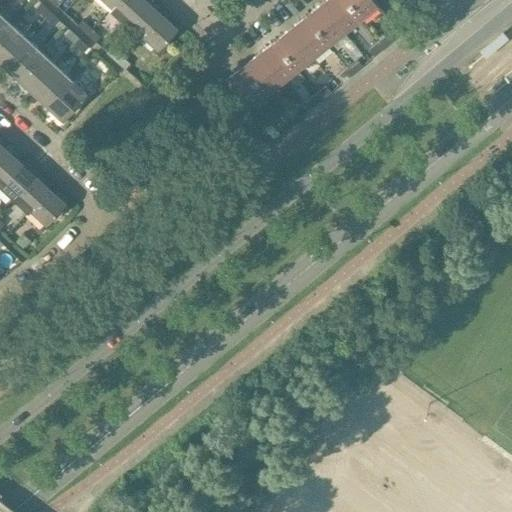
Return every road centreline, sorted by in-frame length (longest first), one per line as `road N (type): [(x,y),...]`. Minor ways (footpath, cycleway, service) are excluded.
road 1 (secondary): [(511,9),(0,437)]
road 2 (secondary): [(15,511),(511,93)]
road 3 (residential): [(97,213),(0,117)]
road 4 (residential): [(0,307),(59,263),(97,213)]
